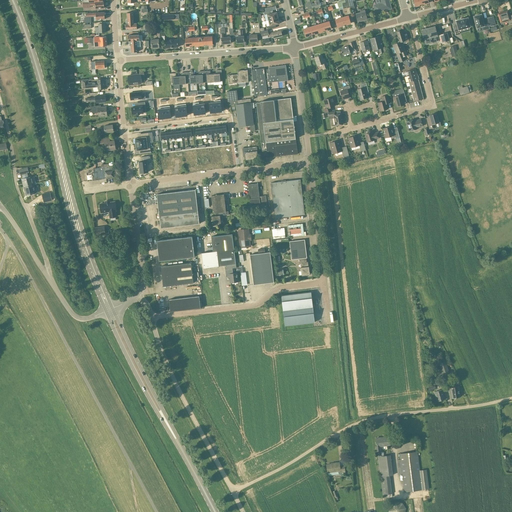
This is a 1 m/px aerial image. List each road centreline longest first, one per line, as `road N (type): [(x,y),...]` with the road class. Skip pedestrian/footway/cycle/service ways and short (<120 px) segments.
road 1 (secondary): [(109,309),(12,0)]
road 2 (unclassified): [(232,491),(351,424),(511,398)]
road 3 (secondary): [(215,511),(109,309)]
road 4 (unclassified): [(232,491),(177,388),(151,317)]
road 5 (unclassified): [(151,317),(256,304),(282,287),(324,282)]
road 6 (residential): [(118,60),(295,48)]
road 7 (residential): [(236,171),(229,116),(124,129)]
road 8 (residential): [(378,120),(433,105),(407,18)]
road 9 (unclassified): [(324,282),(308,162)]
